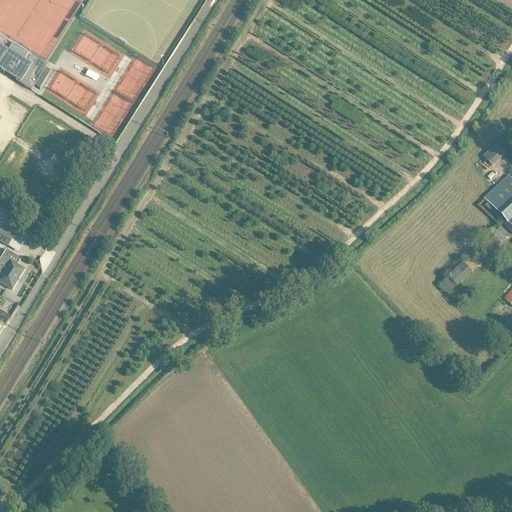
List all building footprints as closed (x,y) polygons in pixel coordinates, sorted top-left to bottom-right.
[(16,82),(19,84),(31,91),(35,86),(40,89),(41,87),(51,71),(46,68),(48,65),(32,55),(26,66),(6,54),(5,56),(0,53),(0,69),(17,80),(16,82)] [(497,149),(489,156),(497,164),(504,156),(497,149)] [(487,201),(509,224),(511,227),(511,180),(510,178),(487,201)] [(498,226),(481,245),(493,255),(509,237),(498,226)] [(0,228),(0,242),(8,247),(14,237),(0,228)] [(0,284),(12,292),(24,272),(17,267),(21,260),(6,251),(0,260),(0,264),(7,268),(0,279),(0,284)] [(463,265),(463,264),(457,258),(450,264),(441,273),(448,279),(463,266),(471,275),(478,269),(474,264),(469,260),(464,264),(463,265)]
